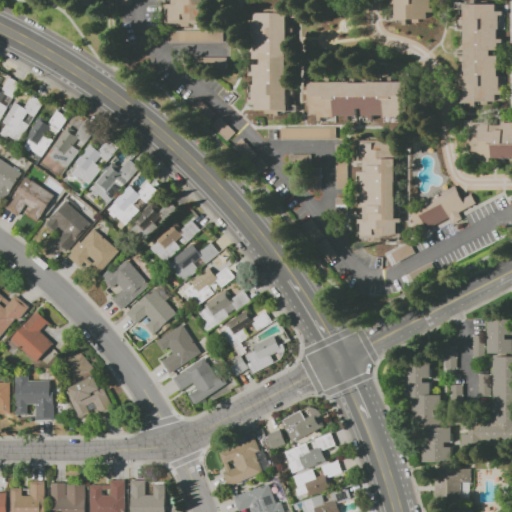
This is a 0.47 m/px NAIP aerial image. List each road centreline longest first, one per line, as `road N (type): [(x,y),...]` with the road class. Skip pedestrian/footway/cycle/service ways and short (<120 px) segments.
road 1 (secondary): [(343,359),(293,276),(207,177),(114,95),(0,27)]
road 2 (residential): [(0,450),(175,443),(343,359)]
road 3 (residential): [(0,241),(113,346),(175,443),(204,511)]
road 4 (residential): [(343,359),(511,272)]
